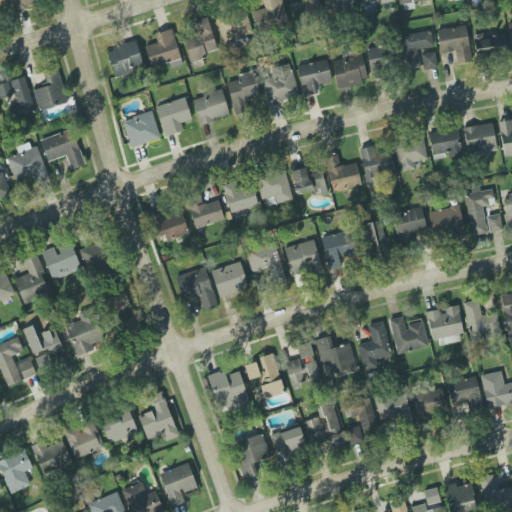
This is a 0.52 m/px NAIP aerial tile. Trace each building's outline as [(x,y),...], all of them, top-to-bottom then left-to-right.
[(40,5),(38,0),(10,0),(13,12),(40,5)] [(265,8),(252,12),(259,33),(288,24),(281,0),(262,0),(265,8)] [(297,0),(288,4),(295,23),(322,13),(317,0),(297,0)] [(323,0),(326,11),(357,5),(355,0),(323,0)] [(360,0),(362,14),(376,12),(375,5),(392,3),(391,0),(360,0)] [(215,18),(223,44),(253,35),(245,8),(215,18)] [(194,22),(197,33),(183,38),(190,60),(218,52),(207,17),(194,22)] [(440,53),(455,51),(457,65),(471,63),(466,25),(437,29),(440,53)] [(155,33),(157,43),(146,45),(150,67),(180,61),(173,29),(155,33)] [(433,47),(431,32),(400,35),(404,69),(420,67),(418,49),(433,47)] [(505,55),(504,34),(475,35),(476,57),(505,55)] [(143,69),(137,42),(107,49),(113,77),(143,69)] [(366,49),(370,77),(393,73),(388,45),(366,49)] [(437,69),(435,52),(422,53),(423,70),(437,69)] [(366,83),(362,54),(332,58),(336,87),(366,83)] [(318,93),(317,85),(331,82),(327,60),(297,65),(303,96),(318,93)] [(269,69),(272,77),(261,80),(268,106),(299,98),(289,63),(269,69)] [(67,104),(59,69),(43,72),(46,85),(33,88),(38,111),(67,104)] [(236,75),(238,80),(227,83),(234,115),(252,110),(249,100),(260,98),(254,71),(236,75)] [(0,83),(0,99),(6,98),(12,120),(36,114),(25,77),(0,83)] [(199,123),(228,118),(223,91),(194,97),(199,123)] [(155,106),(164,137),(183,131),(180,122),(191,119),(185,98),(155,106)] [(131,148),(160,138),(151,111),(122,121),(131,148)] [(511,155),(511,128),(511,120),(499,121),(502,156),(511,155)] [(463,128),(468,156),(497,151),(492,123),(463,128)] [(39,140),(47,162),(65,156),(71,170),(84,165),(71,129),(39,140)] [(432,160),(462,156),(458,129),(429,133),(432,160)] [(427,159),(422,137),(394,144),(400,172),(415,169),(413,163),(427,159)] [(37,146),(31,148),(29,142),(16,147),(18,154),(7,158),(16,185),(47,174),(37,146)] [(397,180),(391,150),(375,153),(374,146),(359,149),(366,186),(397,180)] [(334,192),(361,185),(356,163),(339,166),(337,156),(326,159),(334,192)] [(326,188),(319,165),(291,173),(298,196),(326,188)] [(285,169),(255,175),(260,199),(275,196),(276,203),(292,200),(285,169)] [(0,173),(0,198),(11,194),(2,172),(0,173)] [(257,207),(252,184),(237,187),(236,182),(223,185),(229,212),(257,207)] [(471,236),(487,233),(483,207),(495,205),(492,189),(480,191),(479,186),(470,188),(471,194),(464,195),(471,236)] [(511,194),(502,195),(507,230),(511,229),(511,194)] [(187,202),(195,229),(224,220),(218,200),(203,205),(200,197),(187,202)] [(428,212),(433,235),(454,231),(456,239),(466,237),(459,205),(428,212)] [(399,246),(414,242),(411,233),(427,229),(421,207),(391,215),(399,246)] [(159,236),(164,234),(167,242),(189,234),(180,209),(153,219),(159,236)] [(502,231),(500,214),(486,216),(488,233),(502,231)] [(388,253),(383,221),(365,223),(368,244),(376,242),(378,254),(388,253)] [(328,268),(357,261),(349,230),(321,237),(328,268)] [(78,252),(89,273),(111,262),(100,241),(78,252)] [(284,246),(290,275),(320,270),(315,241),(284,246)] [(52,281),(81,270),(70,242),(42,253),(52,281)] [(285,280),(275,245),(246,253),(252,274),(269,270),(273,284),(285,280)] [(15,279),(22,302),(51,293),(39,255),(23,260),(28,274),(15,279)] [(212,269),(217,296),(247,290),(242,263),(212,269)] [(217,305),(205,267),(176,277),(184,301),(199,296),(203,309),(217,305)] [(0,301),(15,295),(4,270),(0,271),(0,301)] [(106,299),(111,313),(130,308),(125,293),(106,299)] [(511,293),(500,295),(506,334),(511,332),(511,293)] [(497,312),(481,315),(479,304),(465,306),(469,337),(487,334),(487,338),(500,336),(497,312)] [(463,333),(458,305),(442,309),(427,312),(434,347),(460,342),(458,334),(463,333)] [(102,340),(89,309),(77,313),(80,319),(63,327),(77,357),(93,350),(91,345),(102,340)] [(428,348),(422,319),(405,322),(404,316),(389,319),(397,354),(428,348)] [(363,371),(377,368),(375,359),(391,356),(383,321),(368,325),(371,341),(357,344),(363,371)] [(22,329),(32,357),(34,356),(40,370),(67,359),(54,328),(39,334),(35,324),(22,329)] [(350,343),(332,347),(330,336),(315,340),(324,376),(356,369),(350,343)] [(0,370),(5,386),(35,376),(29,357),(16,362),(14,355),(23,352),(18,338),(0,343),(0,370)] [(309,386),(321,382),(310,342),(296,346),(299,358),(285,363),(291,385),(307,381),(309,386)] [(244,364),(250,385),(258,382),(264,399),(284,393),(273,355),(244,364)] [(239,371),(225,376),(223,370),(206,376),(219,413),(249,403),(239,371)] [(511,382),(503,384),(501,372),(481,375),(486,408),(511,404),(511,382)] [(451,404),(458,403),(460,414),(482,410),(477,377),(447,382),(451,404)] [(417,422),(432,420),(431,414),(447,411),(443,388),(413,393),(417,422)] [(178,437),(163,391),(148,396),(153,411),(139,416),(146,440),(163,434),(165,441),(178,437)] [(380,424),(410,417),(405,393),(375,400),(380,424)] [(363,436),(378,433),(370,397),(344,403),(347,419),(359,416),(363,436)] [(304,421),(309,444),(329,440),(331,449),(362,442),(359,426),(339,430),(333,403),(316,407),(318,418),(304,421)] [(137,432),(130,410),(100,420),(107,442),(137,432)] [(76,459),(104,447),(93,421),(65,434),(76,459)] [(271,434),(278,466),(291,463),(289,456),(306,453),(301,428),(271,434)] [(257,475),(253,463),(269,458),(262,434),(233,443),(244,479),(257,475)] [(70,462),(61,440),(35,451),(44,473),(70,462)] [(0,460),(0,472),(11,494),(31,484),(24,472),(33,468),(24,449),(0,460)] [(160,473),(171,507),(184,503),(181,493),(196,488),(188,464),(160,473)] [(485,511),(511,507),(511,494),(511,487),(497,489),(495,475),(480,477),(485,511)] [(155,491),(146,495),(141,482),(122,490),(130,511),(159,511),(163,511),(155,491)] [(448,511),(475,511),(471,482),(444,487),(448,511)] [(411,507),(411,511),(442,511),(437,489),(423,492),(426,504),(411,507)] [(87,503),(90,511),(124,511),(117,492),(87,503)] [(407,511),(405,500),(389,503),(391,511),(407,511)]
